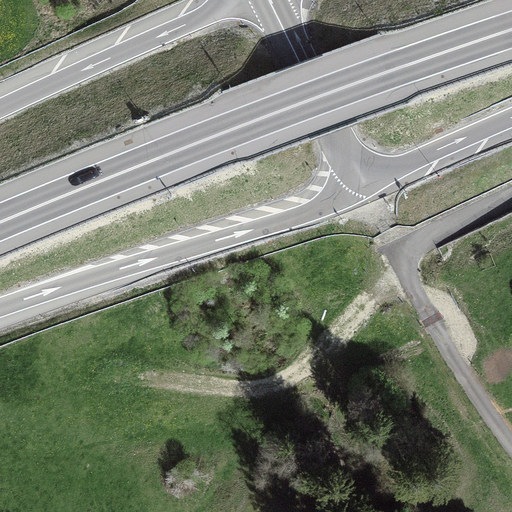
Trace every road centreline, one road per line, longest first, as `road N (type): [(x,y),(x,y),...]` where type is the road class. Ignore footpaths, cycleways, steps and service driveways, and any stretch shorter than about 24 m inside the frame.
road 1 (trunk): [(0,221),(511,29)]
road 2 (trunk): [(0,309),(299,216),(342,194),(358,166)]
road 3 (track): [(97,374),(240,389),(274,384),(309,362),(403,267)]
road 4 (trunk): [(238,0),(0,107)]
road 5 (trunk): [(358,166),(269,0)]
road 6 (trunk): [(358,166),(378,172),(511,118)]
